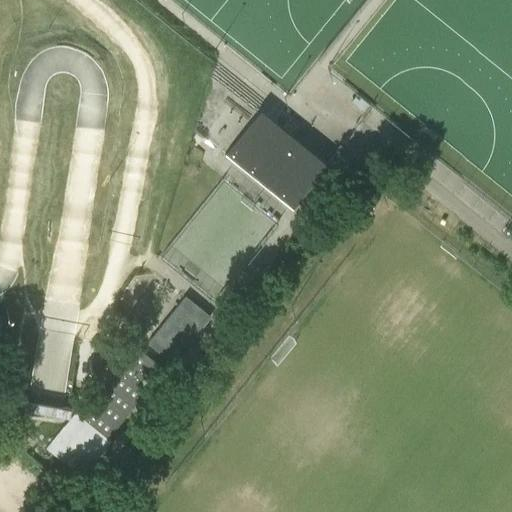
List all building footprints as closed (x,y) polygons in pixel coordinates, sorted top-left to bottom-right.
[(266,103),(261,108),(237,89),(204,129),(228,149),(290,199),(292,200),(329,154),(334,149),(334,148),(333,148),(332,147),(328,153),(286,119),(290,113),(280,105),(275,110),(266,103)] [(171,363),(210,315),(209,315),(185,295),(181,299),(154,333),(146,342),(171,363)] [(106,347),(95,345),(88,384),(99,386),(106,347)] [(116,378),(83,418),(75,412),(46,447),(54,454),(82,476),(110,440),(107,438),(163,368),(140,349),(116,378)] [(18,397),(17,407),(65,414),(67,404),(18,397)]
